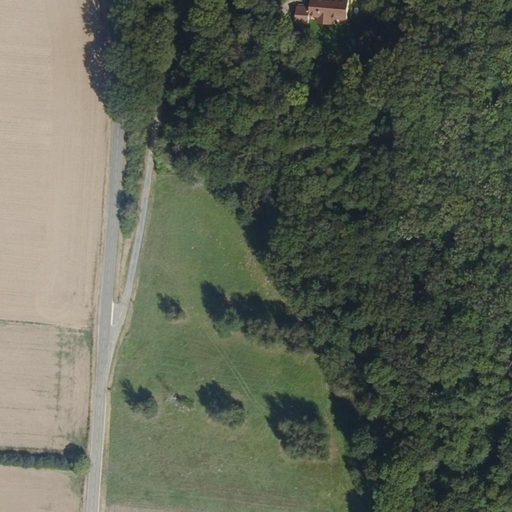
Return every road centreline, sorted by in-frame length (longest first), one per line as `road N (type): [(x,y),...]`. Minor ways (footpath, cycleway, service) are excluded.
road 1 (track): [(384,0),(424,511)]
road 2 (unclassified): [(107,305),(125,282),(156,72),(178,0)]
road 3 (unclassified): [(107,0),(117,83),(107,305)]
road 4 (unclassified): [(107,305),(91,511)]
